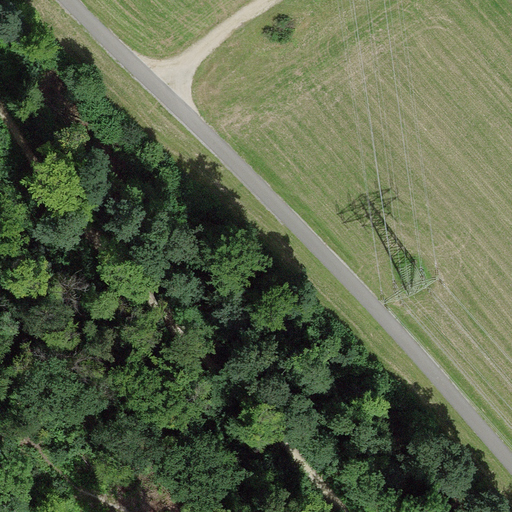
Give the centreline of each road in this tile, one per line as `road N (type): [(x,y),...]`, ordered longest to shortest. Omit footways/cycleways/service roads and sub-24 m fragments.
road 1 (track): [(67,0),(158,78),(511,466)]
road 2 (track): [(0,97),(19,143),(357,511)]
road 3 (track): [(158,78),(269,0)]
